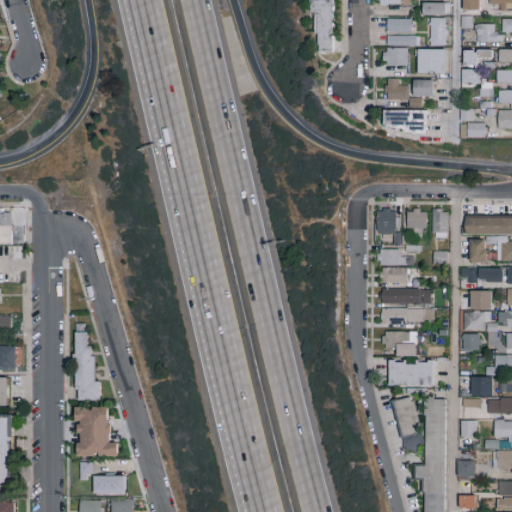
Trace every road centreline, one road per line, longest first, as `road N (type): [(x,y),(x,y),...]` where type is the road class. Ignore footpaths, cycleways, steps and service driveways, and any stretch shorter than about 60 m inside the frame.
road 1 (motorway): [(145,0),(196,190),(264,511)]
road 2 (motorway): [(319,511),(204,0)]
road 3 (motorway): [(511,172),(357,156),(320,142),(267,89),(232,0)]
road 4 (residential): [(385,194),(366,202),(361,214),(361,350),(401,511)]
road 5 (residential): [(169,511),(89,237),(66,216),(48,213)]
road 6 (residential): [(48,213),(49,511)]
road 7 (motorway): [(90,0),(95,78),(80,108),(58,138),(0,164)]
road 8 (residential): [(511,191),(385,194)]
